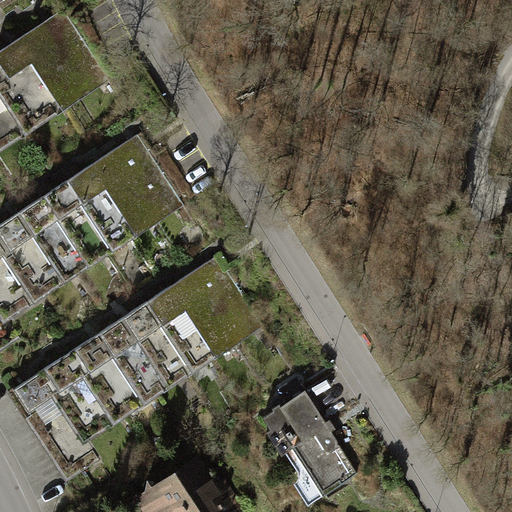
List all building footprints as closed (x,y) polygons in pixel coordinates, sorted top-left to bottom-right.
[(62,10),(0,50),(0,143),(105,76),(62,10)] [(140,134),(0,224),(0,351),(20,338),(5,314),(183,198),(140,134)] [(221,255),(16,389),(74,478),(101,460),(85,436),(263,320),(221,255)] [(306,390),(265,416),(282,444),(289,439),(324,494),(359,473),(306,390)] [(200,459),(140,498),(149,511),(230,511),(224,501),(233,495),(224,482),(218,486),(200,459)]
